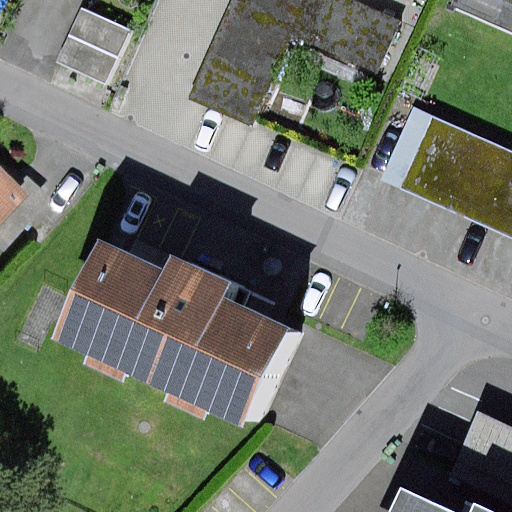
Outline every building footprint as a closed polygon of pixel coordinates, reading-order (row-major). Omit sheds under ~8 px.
[(397,23),(345,0),(235,0),(192,96),(260,127),(300,38),(376,72),(397,23)] [(511,0),(469,0),(463,14),(508,34),(511,25),(511,0)] [(82,9),(57,63),(105,85),(130,31),(82,9)] [(511,149),(419,108),(386,182),(511,238),(511,149)] [(0,225),(25,195),(0,173),(0,225)] [(25,195),(0,225),(0,249),(4,253),(51,200),(34,185),(25,195)] [(180,268),(113,237),(67,338),(258,425),(304,325),(239,295),(247,279),(188,252),(180,268)] [(511,429),(478,414),(448,477),(511,507),(511,429)] [(472,511),(443,511),(405,494),(396,511),(491,511),(476,505),(472,511)]
